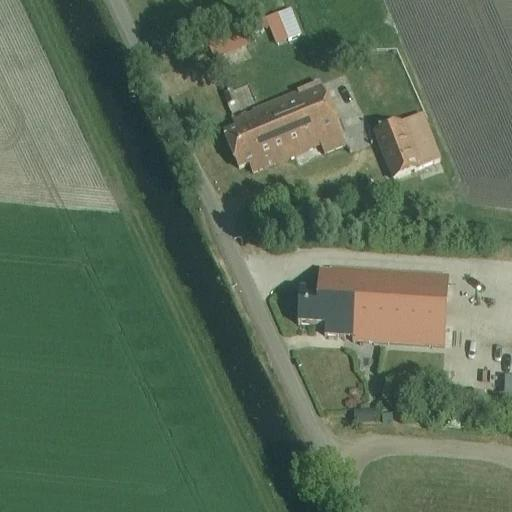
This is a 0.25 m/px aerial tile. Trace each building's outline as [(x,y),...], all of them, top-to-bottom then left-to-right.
[(291,12),(268,21),(271,29),(282,25),(289,43),(301,38),(291,12)] [(269,31),(265,21),(240,30),(248,50),(255,47),(251,38),(269,31)] [(232,129),(223,133),(238,170),(249,165),(252,173),(322,145),(324,152),(342,146),(318,85),(229,121),(232,129)] [(228,106),(237,103),(232,92),(224,95),(228,106)] [(422,114),(401,122),(420,171),(441,163),(422,114)] [(401,122),(373,133),(392,182),(420,171),(401,122)] [(443,347),(447,278),(321,271),(320,293),(300,292),(299,325),(326,326),(325,336),(354,337),(354,342),(443,347)] [(511,379),(505,379),(503,405),(511,405),(511,379)] [(358,414),(358,426),(377,426),(377,414),(358,414)]
